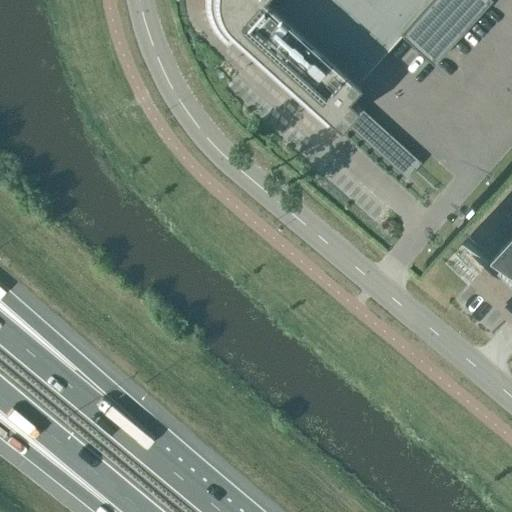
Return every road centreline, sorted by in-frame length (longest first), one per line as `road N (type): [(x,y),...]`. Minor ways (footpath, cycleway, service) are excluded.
road 1 (tertiary): [(511,400),(212,147),(161,71),(138,0)]
road 2 (motorway): [(149,452),(0,307)]
road 3 (motorway): [(149,452),(0,328)]
road 4 (motorway): [(0,399),(137,511)]
road 5 (motorway): [(0,432),(114,511)]
